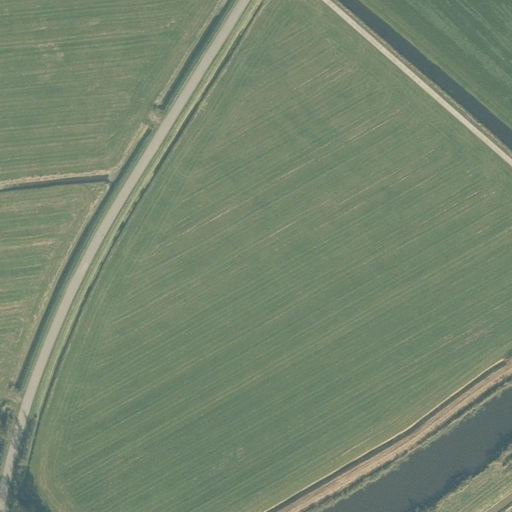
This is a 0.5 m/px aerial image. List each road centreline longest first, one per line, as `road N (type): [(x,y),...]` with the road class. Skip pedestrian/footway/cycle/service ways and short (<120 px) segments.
road 1 (tertiary): [(0,491),(69,294),(116,202),(244,0)]
road 2 (track): [(326,0),(511,162)]
